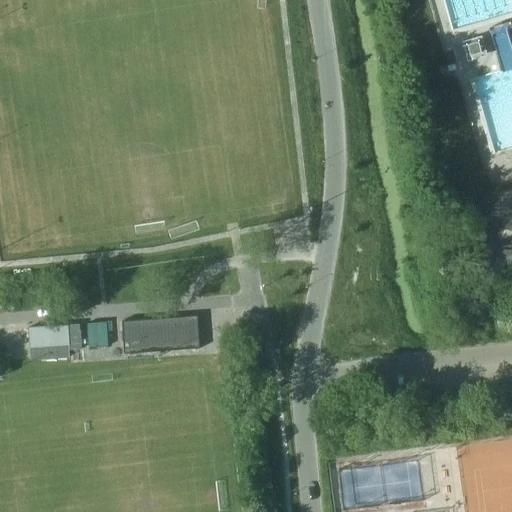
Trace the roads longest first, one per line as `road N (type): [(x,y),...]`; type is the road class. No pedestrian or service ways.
road 1 (unclassified): [(301,379),(334,174),(334,108),(318,0)]
road 2 (unclassified): [(301,379),(511,353)]
road 3 (unclassified): [(310,511),(301,379)]
